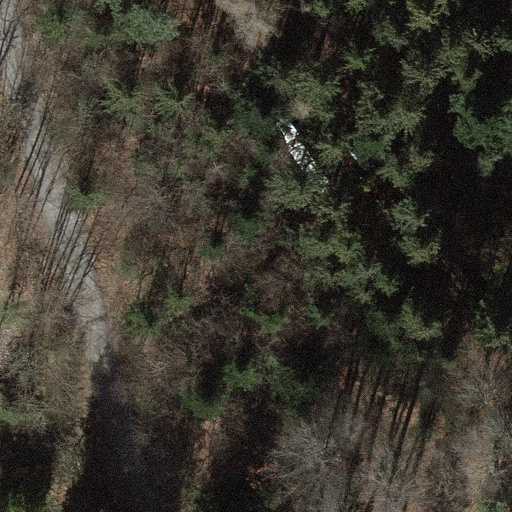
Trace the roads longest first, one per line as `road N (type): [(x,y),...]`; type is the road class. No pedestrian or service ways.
road 1 (track): [(143,511),(4,0)]
road 2 (track): [(511,375),(218,0)]
